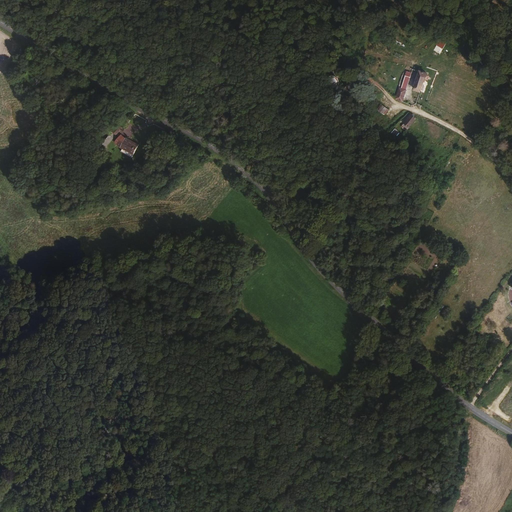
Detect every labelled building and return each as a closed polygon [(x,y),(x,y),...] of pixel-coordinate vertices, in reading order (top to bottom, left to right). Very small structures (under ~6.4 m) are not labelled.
[(442,48),(436,44),(433,51),(438,54),(442,48)] [(420,91),(423,81),(424,81),(427,74),(419,72),(414,89),(420,91)] [(339,84),(340,82),(340,79),(339,77),(337,75),(334,74),(332,74),(329,75),(327,77),(326,78),(326,80),(326,83),(327,85),(329,86),(330,87),(333,88),(335,87),(337,86),(339,84)] [(402,101),(405,90),(404,89),(400,88),(399,88),(395,98),(402,101)] [(409,128),(416,117),(411,113),(403,124),(409,128)] [(102,149),(117,132),(120,128),(113,125),(102,139),(97,145),(102,149)] [(133,151),(137,141),(123,135),(119,134),(113,142),(121,145),(133,151)] [(133,151),(121,145),(120,148),(132,154),(133,151)]
